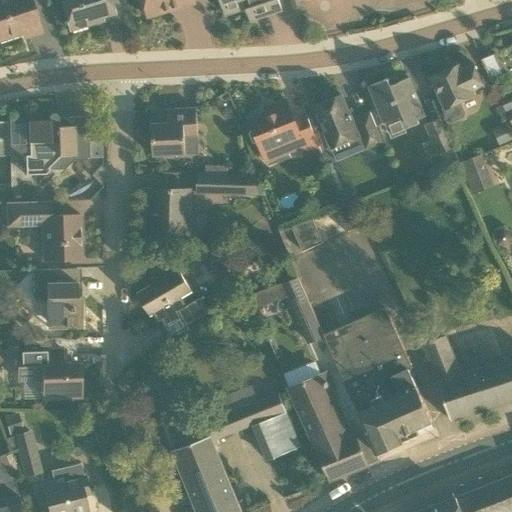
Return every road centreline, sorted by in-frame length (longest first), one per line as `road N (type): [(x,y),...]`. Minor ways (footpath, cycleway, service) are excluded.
road 1 (residential): [(165,511),(123,369),(117,316),(122,71)]
road 2 (residential): [(122,71),(323,64),(511,9)]
road 3 (secondary): [(354,511),(511,443)]
road 4 (residential): [(0,88),(122,71)]
